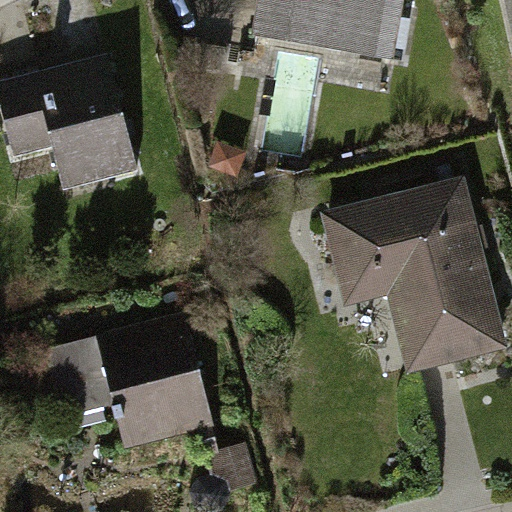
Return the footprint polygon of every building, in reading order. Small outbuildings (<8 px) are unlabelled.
[(399,0),(252,0),(246,35),(387,62),(399,0)] [(114,50),(0,77),(0,94),(14,154),(55,144),(67,194),(144,175),(114,50)] [(393,301),(410,365),(502,340),(456,172),(322,208),(351,312),(393,301)] [(188,311),(46,345),(54,379),(108,366),(126,442),(215,421),(188,311)] [(243,444),(208,451),(213,472),(198,476),(192,488),(196,504),(208,509),(222,506),(230,494),(228,484),(251,479),(243,444)]
